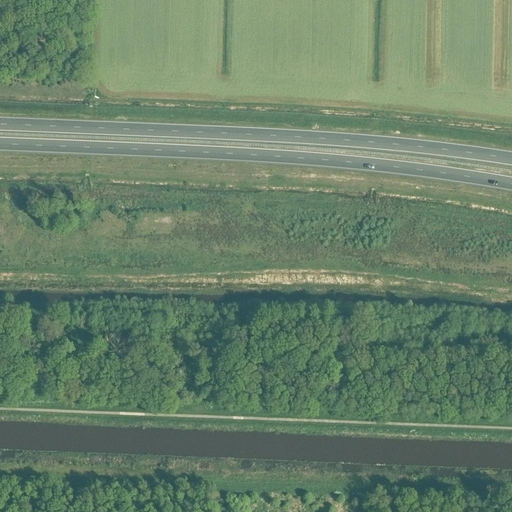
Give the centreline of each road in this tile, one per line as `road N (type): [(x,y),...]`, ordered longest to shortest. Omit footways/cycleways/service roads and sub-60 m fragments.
road 1 (trunk): [(0,144),(324,160),(511,184)]
road 2 (trunk): [(511,159),(398,144),(0,124)]
